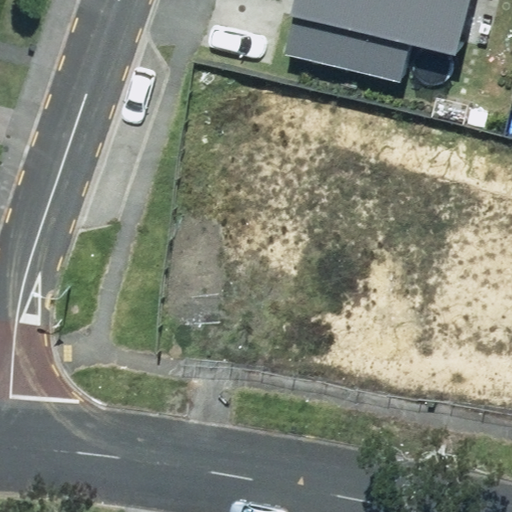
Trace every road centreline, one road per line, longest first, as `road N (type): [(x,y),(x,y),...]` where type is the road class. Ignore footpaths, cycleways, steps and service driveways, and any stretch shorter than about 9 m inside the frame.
road 1 (residential): [(120,0),(22,291),(8,445)]
road 2 (residential): [(8,445),(204,463),(416,511)]
